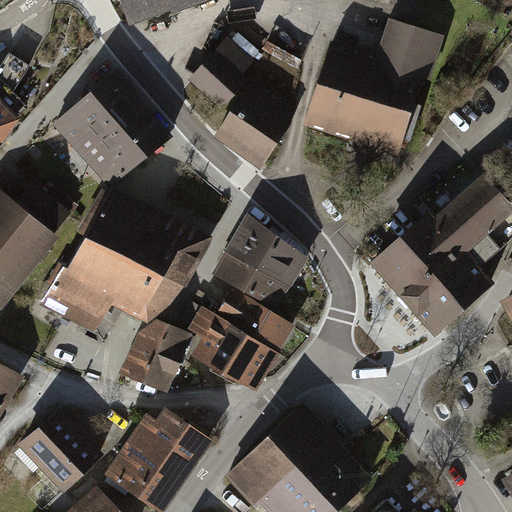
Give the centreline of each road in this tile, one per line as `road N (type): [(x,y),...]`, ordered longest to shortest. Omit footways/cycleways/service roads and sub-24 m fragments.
road 1 (residential): [(331,356),(343,294),(325,255),(194,130),(112,32)]
road 2 (residential): [(254,417),(74,389),(0,352)]
road 3 (residential): [(511,277),(476,326),(392,389)]
road 4 (residential): [(392,389),(484,511)]
